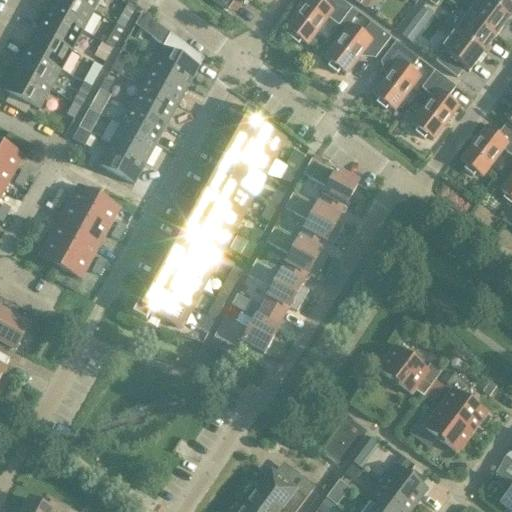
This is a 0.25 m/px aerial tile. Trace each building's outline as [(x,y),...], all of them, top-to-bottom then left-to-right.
[(67,0),(53,0),(46,14),(82,33),(93,14),(67,0)] [(67,0),(93,14),(100,0),(67,0)] [(212,0),(228,12),(236,1),(244,7),(249,0),(212,0)] [(316,0),(308,0),(285,31),(292,36),(289,39),(299,46),(301,43),(307,47),(328,20),(338,27),(352,10),(339,0),(325,0),(322,4),(316,0)] [(509,21),(480,0),(476,0),(465,15),(496,38),(509,21)] [(511,0),(480,0),(509,21),(511,16),(511,0)] [(116,26),(123,31),(135,9),(127,5),(116,26)] [(422,7),(403,35),(414,42),(433,15),(422,7)] [(345,32),(351,26),(359,15),(352,10),(338,27),(345,32)] [(496,38),(465,15),(464,16),(456,10),(444,25),(453,32),(452,33),(483,56),(496,38)] [(82,33),(46,14),(35,33),(71,53),(82,33)] [(351,26),(324,60),(331,65),(328,68),(338,76),(340,72),(346,77),(365,52),(375,60),(390,39),(370,24),(362,34),(351,26)] [(123,31),(116,26),(114,29),(113,28),(107,40),(108,40),(105,45),(113,50),(123,31)] [(71,53),(35,33),(24,52),(60,72),(71,53)] [(483,56),(452,33),(439,50),(444,54),(436,64),(457,80),(465,70),(470,73),(483,56)] [(169,35),(151,69),(187,88),(203,60),(169,35)] [(392,71),(373,96),(379,101),(376,105),(386,112),(389,108),(395,113),(411,91),(414,93),(416,91),(418,92),(420,88),(416,85),(421,78),(410,70),(419,60),(396,43),(380,64),(392,71)] [(103,44),(96,57),(105,63),(113,50),(105,45),(103,44)] [(24,52),(14,72),(50,92),(60,72),(24,52)] [(117,59),(111,71),(118,75),(125,63),(117,59)] [(94,65),(83,85),(92,89),(91,88),(101,69),(94,65)] [(187,88),(151,69),(140,88),(177,108),(187,88)] [(50,92),(14,72),(3,92),(39,112),(50,92)] [(432,98),(412,126),(418,130),(415,134),(425,141),(428,138),(434,142),(460,108),(447,98),(456,88),(435,72),(421,90),(432,98)] [(105,80),(99,91),(107,96),(113,84),(105,80)] [(92,89),(83,85),(73,104),(81,109),(92,89)] [(177,108),(140,88),(130,108),(166,127),(177,108)] [(93,103),(89,111),(99,116),(109,97),(107,96),(99,91),(93,103)] [(81,109),(73,104),(66,116),(74,121),(81,109)] [(166,127),(130,108),(119,127),(155,147),(166,127)] [(234,138),(273,160),(284,140),(263,129),(268,120),(245,108),(234,129),(238,131),(234,138)] [(78,130),(88,136),(99,116),(89,111),(78,130)] [(119,127),(111,123),(101,141),(109,146),(108,147),(144,166),(155,147),(119,127)] [(511,130),(506,125),(498,136),(487,128),(461,163),(467,167),(464,171),(474,178),(476,174),(483,179),(503,151),(511,158),(511,130)] [(78,130),(72,141),(84,147),(90,137),(88,136),(78,130)] [(273,160),(234,138),(230,145),(226,143),(219,155),(263,178),(273,160)] [(2,146),(0,148),(0,169),(12,176),(22,158),(2,146)] [(144,166),(108,147),(97,167),(133,187),(144,166)] [(288,168),(297,172),(305,158),(294,152),(285,166),(288,168)] [(263,178),(219,155),(213,167),(217,169),(213,176),(253,197),(263,178)] [(316,208),(338,220),(357,186),(319,166),(322,160),(315,156),(312,162),(311,161),(302,177),(326,190),(316,208)] [(288,168),(281,181),(290,186),(297,172),(288,168)] [(12,176),(0,169),(0,191),(3,193),(12,176)] [(25,182),(29,175),(22,171),(18,178),(25,182)] [(511,175),(500,192),(506,196),(503,200),(511,206),(511,175)] [(205,181),(199,193),(242,216),(253,197),(213,176),(209,183),(205,181)] [(21,189),(25,182),(18,178),(14,185),(21,189)] [(88,217),(98,199),(77,188),(67,206),(88,217)] [(66,195),(58,191),(55,198),(63,203),(66,195)] [(268,206),(276,210),(283,197),(275,192),(268,206)] [(242,216),(199,193),(192,205),(196,207),(192,214),(232,235),(242,216)] [(316,208),(315,208),(293,195),(284,210),(307,223),(297,241),(320,254),(326,242),(333,246),(345,225),(338,221),(338,220),(316,208)] [(59,210),(63,203),(55,198),(51,206),(58,209),(59,210)] [(98,199),(88,217),(109,229),(119,210),(98,199)] [(2,206),(0,210),(0,213),(6,217),(10,210),(2,206)] [(67,206),(58,223),(78,235),(88,217),(67,206)] [(276,210),(268,206),(260,219),(269,224),(276,210)] [(184,218),(178,230),(221,254),(232,235),(192,214),(189,221),(184,218)] [(88,217),(78,235),(99,246),(109,229),(88,217)] [(58,223),(48,240),(69,252),(78,235),(58,223)] [(118,224),(114,231),(122,235),(126,228),(118,224)] [(47,231),(40,226),(36,233),(43,237),(47,231)] [(320,254),(297,241),(274,229),(265,244),(289,257),(285,265),(278,275),(301,288),(308,276),(315,280),(326,259),(319,255),(320,254)] [(221,254),(178,230),(171,242),(175,245),(172,252),(211,273),(221,254)] [(118,242),(122,235),(114,231),(110,238),(118,242)] [(247,244),(255,248),(262,235),(254,231),(247,244)] [(39,244),(43,237),(36,233),(32,240),(39,244)] [(99,246),(78,235),(69,252),(90,263),(99,246)] [(69,252),(48,240),(38,258),(59,270),(69,252)] [(255,248),(247,244),(239,257),(248,261),(255,248)] [(69,252),(59,270),(80,281),(90,263),(69,252)] [(164,256),(157,268),(200,292),(211,273),(172,252),(168,259),(164,256)] [(106,263),(99,259),(95,266),(102,270),(106,263)] [(301,288),(278,275),(256,262),(247,278),(270,291),(260,309),(282,322),(289,310),(296,313),(308,292),(301,289),(301,288)] [(95,266),(91,273),(98,277),(102,270),(95,266)] [(200,292),(157,268),(150,280),(155,283),(151,290),(190,311),(200,292)] [(233,268),(226,282),(234,286),(242,273),(233,268)] [(234,286),(226,282),(215,300),(224,304),(234,286)] [(190,311),(151,290),(147,296),(143,294),(131,315),(145,323),(150,314),(179,331),(190,311)] [(234,305),(247,311),(252,301),(238,295),(234,305)] [(0,345),(14,353),(27,329),(12,321),(18,310),(0,300),(0,345)] [(212,306),(205,318),(205,319),(213,324),(221,311),(212,306)] [(282,322),(260,309),(248,331),(225,318),(213,339),(244,356),(249,348),(264,356),(282,322)] [(205,319),(205,318),(203,317),(197,327),(208,333),(213,324),(205,319)] [(396,349),(378,373),(409,396),(413,391),(422,398),(440,375),(429,366),(426,371),(396,349)] [(453,392),(439,411),(470,434),(475,428),(481,432),(491,419),(465,400),(473,390),(454,375),(445,386),(453,392)] [(470,434),(439,411),(431,422),(423,416),(408,436),(428,450),(436,440),(455,454),(470,434)] [(361,453),(352,464),(359,470),(368,458),(361,453)] [(350,481),(358,471),(352,467),(344,477),(350,481)] [(396,467),(382,485),(415,510),(429,492),(396,467)] [(245,508),(249,511),(278,511),(280,510),(282,511),(296,511),(314,489),(292,472),(283,483),(270,474),(245,508)] [(336,507),(349,490),(340,483),(327,500),(336,507)] [(382,485),(368,503),(380,511),(413,511),(415,510),(382,485)] [(511,511),(511,492),(502,506),(509,511),(511,511)] [(69,511),(49,501),(45,509),(29,501),(22,511),(69,511)] [(318,511),(327,511),(333,505),(326,501),(318,511)] [(380,511),(368,503),(361,511),(380,511)]
